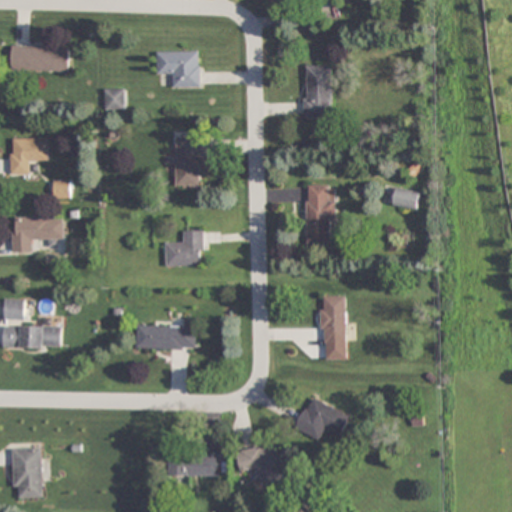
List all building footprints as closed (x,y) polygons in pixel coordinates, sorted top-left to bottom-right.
[(70,47),(13,47),(13,71),(70,71),(70,47)] [(202,52),(159,52),(159,75),(172,75),(172,88),(202,87),(202,52)] [(333,118),(333,65),(306,65),(306,118),(333,118)] [(109,91),(109,109),(125,109),(125,91),(109,91)] [(49,138),(12,138),(12,175),(32,175),(32,162),(49,162),(49,138)] [(179,138),(179,186),(205,186),(205,152),(202,152),(202,138),(179,138)] [(56,198),(72,198),(72,181),(56,181),(56,198)] [(309,187),(309,244),(334,244),(335,187),(309,187)] [(418,211),(421,194),(398,190),(395,207),(418,211)] [(15,253),(34,253),(34,241),(66,241),(66,218),(15,218),(15,253)] [(169,266),(205,266),(205,231),(186,231),(186,243),(168,243),(169,266)] [(348,297),(323,297),(323,344),(348,344),(348,297)] [(27,300),(7,299),(7,320),(26,320),(27,300)] [(63,349),(63,326),(6,326),(6,349),(63,349)] [(198,326),(138,326),(138,350),(198,350),(198,326)] [(298,431),(322,440),(325,430),(342,437),(351,413),(311,398),(298,431)] [(287,480),(278,443),(239,453),(243,472),(260,468),(265,486),(287,480)] [(16,499),(44,499),(44,450),(16,450),(16,499)] [(221,454),(171,454),(171,477),(221,477),(221,454)]
